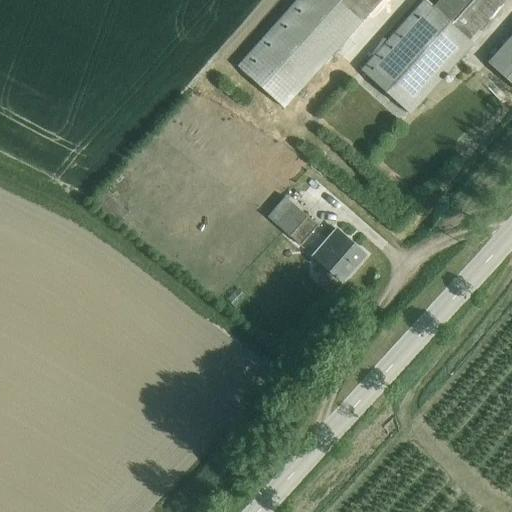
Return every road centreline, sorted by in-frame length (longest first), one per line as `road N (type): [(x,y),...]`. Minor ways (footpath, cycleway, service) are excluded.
road 1 (tertiary): [(257,511),(511,231)]
road 2 (track): [(312,450),(334,384),(414,264),(452,240),(511,227)]
road 3 (track): [(511,511),(425,439),(412,416),(418,387),(511,270)]
